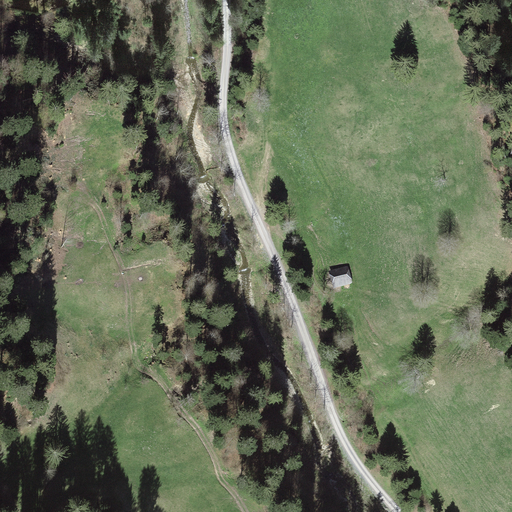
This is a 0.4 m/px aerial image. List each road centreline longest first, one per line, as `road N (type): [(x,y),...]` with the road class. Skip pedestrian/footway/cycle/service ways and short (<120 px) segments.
road 1 (unclassified): [(226,0),(223,112),(239,176),(334,420),(398,511)]
road 2 (track): [(255,216),(267,156),(281,151),(329,202),(340,243)]
